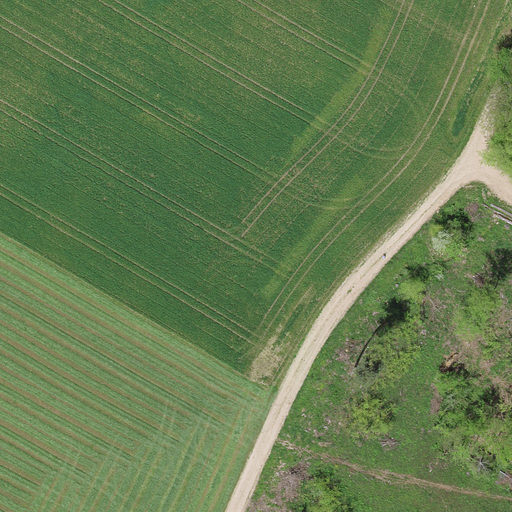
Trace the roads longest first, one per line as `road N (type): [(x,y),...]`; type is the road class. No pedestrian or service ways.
road 1 (track): [(238,511),(331,318),(369,266),(450,185),(478,141)]
road 2 (track): [(511,70),(478,141),(485,164),(511,188)]
